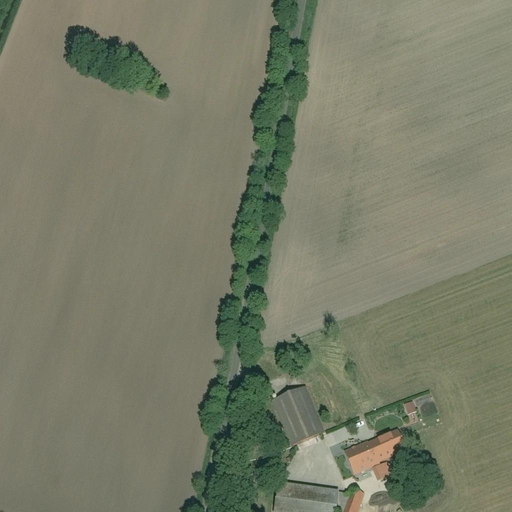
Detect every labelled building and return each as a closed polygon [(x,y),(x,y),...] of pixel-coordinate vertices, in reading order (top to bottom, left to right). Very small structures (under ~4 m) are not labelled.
[(275,403),(293,446),(322,433),(304,391),(275,403)] [(415,406),(406,409),(409,419),(418,416),(415,406)] [(393,434),(328,461),(336,480),(400,452),(393,434)] [(245,482),(231,479),(226,506),(240,509),(245,482)] [(344,497),(274,485),(269,511),(353,511),(359,496),(344,493),(344,497)]
